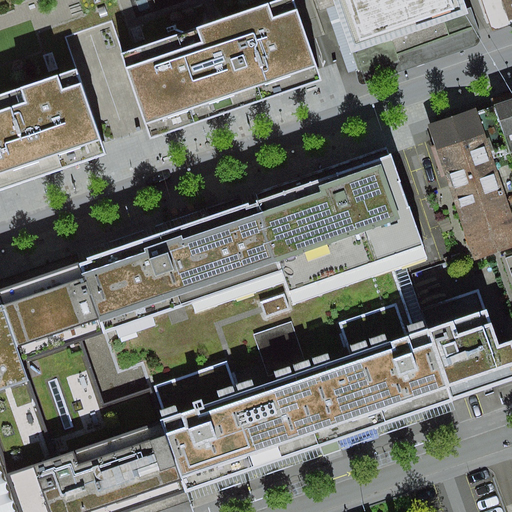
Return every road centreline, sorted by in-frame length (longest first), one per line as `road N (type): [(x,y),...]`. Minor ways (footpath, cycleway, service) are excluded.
road 1 (residential): [(511,59),(0,241)]
road 2 (tertiary): [(281,511),(511,435)]
